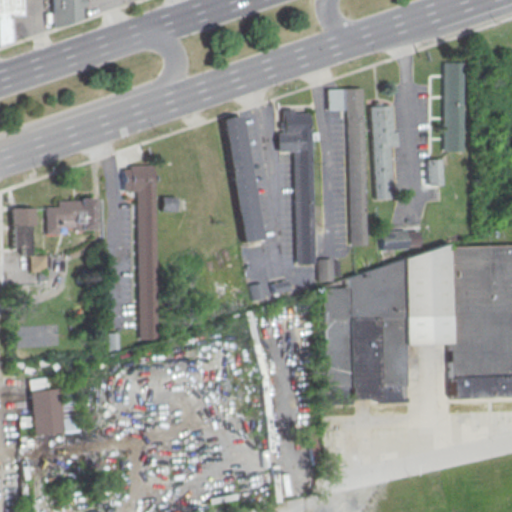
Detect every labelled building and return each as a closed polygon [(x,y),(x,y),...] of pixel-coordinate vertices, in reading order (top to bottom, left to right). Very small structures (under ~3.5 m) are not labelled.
[(0,0),(0,43),(10,43),(10,15),(20,15),(19,0),(0,0)] [(50,0),(84,0),(84,18),(51,28),(50,0)] [(441,62),(461,62),(461,151),(440,151),(441,62)] [(360,88),(364,246),(347,246),(344,110),(341,110),(340,88),(360,88)] [(367,107),(373,200),(391,198),(388,147),(395,146),(395,132),(390,132),(389,106),(367,107)] [(280,110),(291,109),(291,113),(306,113),(307,129),(309,131),(313,264),(294,264),(291,151),(276,152),(274,143),(275,133),(281,133),(280,110)] [(220,121),(228,117),(240,118),(260,239),(241,243),(220,121)] [(424,158),(424,185),(440,185),(440,158),(424,158)] [(127,166),(152,165),(155,337),(148,340),(137,340),(134,192),(121,192),(120,169),(127,169),(127,166)] [(173,211),(173,196),(159,196),(159,211),(173,211)] [(54,207),(43,207),(43,231),(92,232),(92,197),(54,197),(54,207)] [(9,248),(18,247),(19,254),(27,254),(28,271),(44,271),(43,254),(30,254),(30,206),(9,207),(9,248)] [(378,248),(416,248),(416,230),(378,230),(378,248)] [(511,243),(511,396),(447,398),(446,342),(402,344),(404,401),(373,402),(321,404),(318,287),(344,286),(344,276),(443,243),(443,246),(511,243)] [(315,259),(316,281),(330,281),(330,276),(337,276),(337,261),(329,261),(329,259),(323,259),(315,259)] [(287,290),(285,279),(268,282),(270,293),(287,290)] [(262,296),(258,282),(245,285),(250,300),(262,296)] [(58,388),(27,389),(29,434),(59,433),(58,388)]
